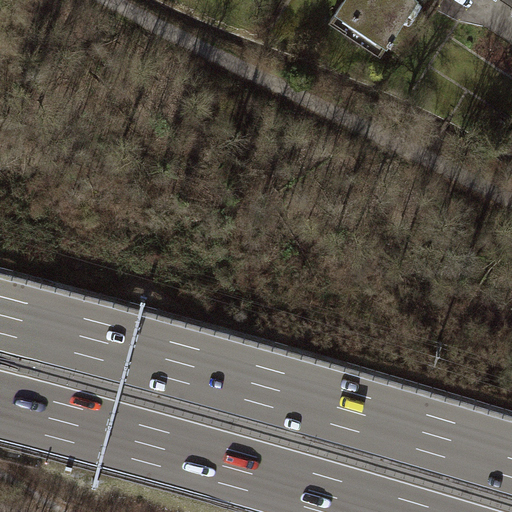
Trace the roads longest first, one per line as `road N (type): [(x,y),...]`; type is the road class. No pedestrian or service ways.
road 1 (motorway): [(511,458),(0,314)]
road 2 (track): [(511,200),(108,0)]
road 3 (motorway): [(0,405),(384,511)]
